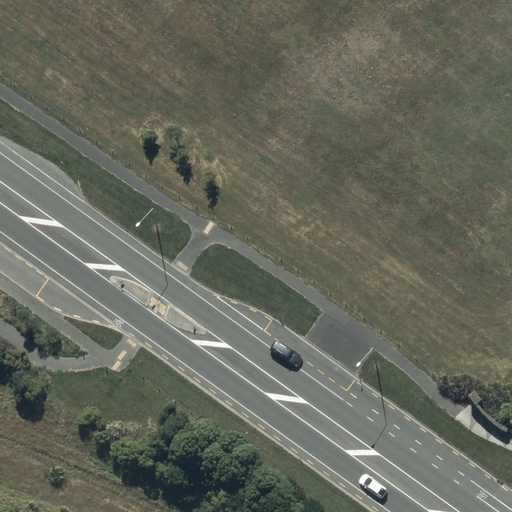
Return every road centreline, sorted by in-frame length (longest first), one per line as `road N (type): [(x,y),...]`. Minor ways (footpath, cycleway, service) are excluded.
road 1 (secondary): [(411,511),(0,215)]
road 2 (secondary): [(0,166),(381,442)]
road 3 (secondary): [(381,442),(450,461),(511,501)]
